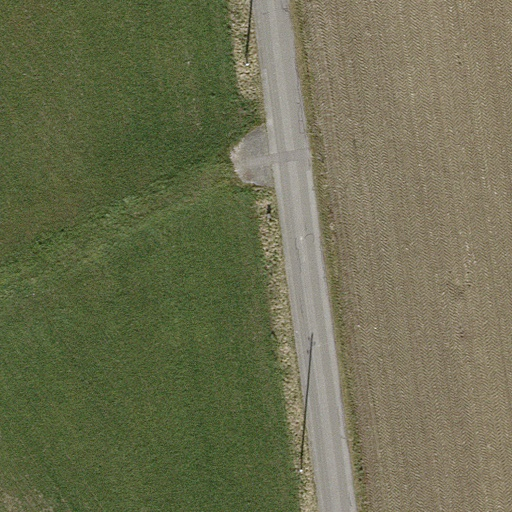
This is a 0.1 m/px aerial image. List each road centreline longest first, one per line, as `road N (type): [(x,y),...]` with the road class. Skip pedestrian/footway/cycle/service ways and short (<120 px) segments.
road 1 (unclassified): [(340,511),(271,0)]
road 2 (track): [(0,280),(234,157),(290,146)]
